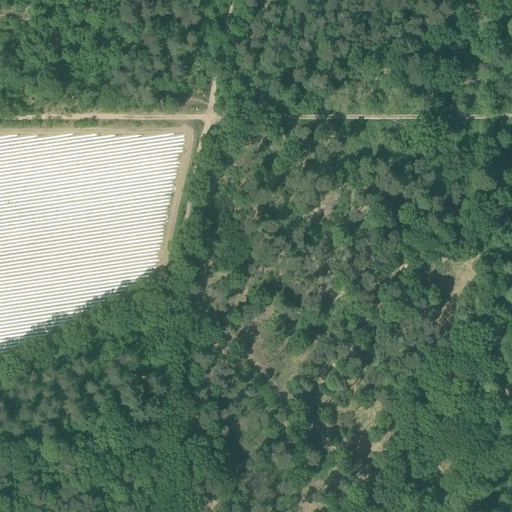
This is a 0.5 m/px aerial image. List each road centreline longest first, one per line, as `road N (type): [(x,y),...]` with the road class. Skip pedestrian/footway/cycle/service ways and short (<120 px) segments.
road 1 (track): [(207,117),(171,300),(171,511)]
road 2 (track): [(511,115),(207,117)]
road 3 (track): [(0,119),(207,117)]
